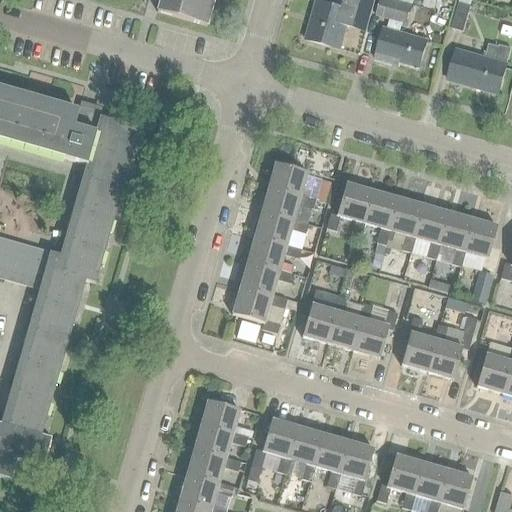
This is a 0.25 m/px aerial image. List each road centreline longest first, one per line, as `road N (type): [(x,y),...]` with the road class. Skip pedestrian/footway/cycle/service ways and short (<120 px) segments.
road 1 (residential): [(511,451),(168,351)]
road 2 (residential): [(511,163),(244,86)]
road 3 (residential): [(168,351),(244,86)]
road 4 (residential): [(244,86),(0,15)]
road 5 (residential): [(122,511),(168,351)]
